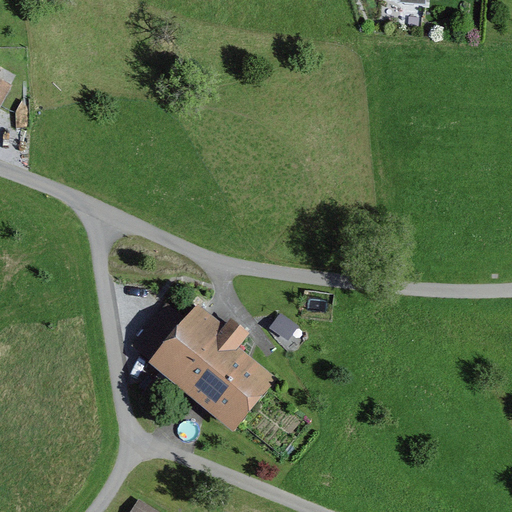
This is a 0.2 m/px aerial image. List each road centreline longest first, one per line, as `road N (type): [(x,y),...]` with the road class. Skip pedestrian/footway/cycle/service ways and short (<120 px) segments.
road 1 (residential): [(86,199),(187,248),(399,286)]
road 2 (residential): [(132,447),(86,199)]
road 3 (residential): [(132,447),(167,449),(322,511)]
road 4 (unknown): [(286,373),(187,248)]
